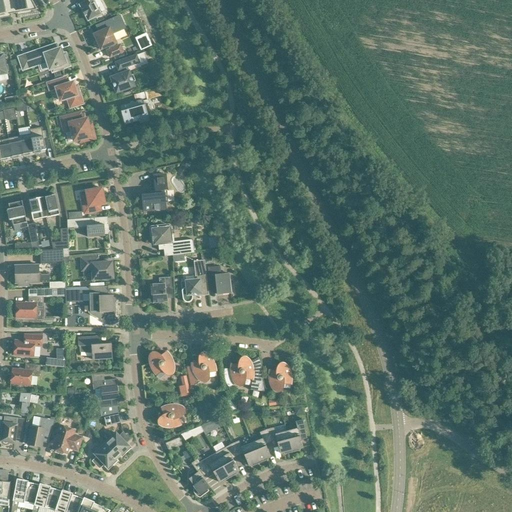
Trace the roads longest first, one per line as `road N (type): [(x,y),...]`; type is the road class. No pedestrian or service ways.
road 1 (secondary): [(398,424),(369,310),(218,0)]
road 2 (residential): [(192,511),(140,412),(133,334)]
road 3 (residential): [(133,320),(110,151)]
road 4 (residential): [(145,511),(74,477),(0,459)]
road 5 (residential): [(284,339),(275,346),(133,334)]
road 6 (residential): [(110,151),(64,18)]
road 7 (unclassified): [(398,424),(440,427),(511,475)]
road 8 (residential): [(204,511),(271,472),(315,462)]
